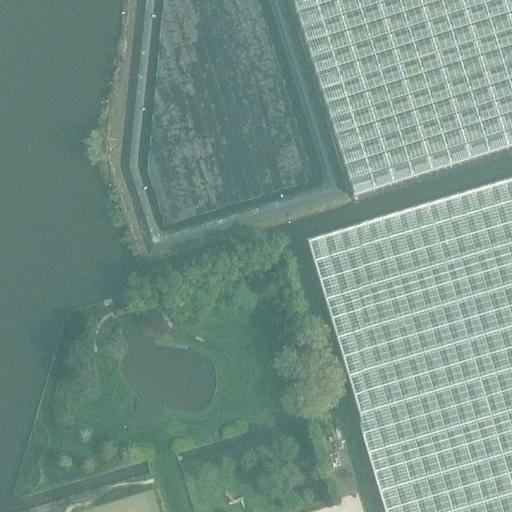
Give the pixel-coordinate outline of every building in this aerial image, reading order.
[(182,216),(309,181),(302,154),(302,148),(260,0),(163,0),(152,169),(159,194),(164,192),(178,193),(182,207),(182,216)] [(511,0),(291,0),(354,197),(511,146),(511,0)] [(511,511),(511,181),(307,243),(386,511),(511,511)] [(302,452),(283,457),(288,473),(306,468),(302,452)] [(296,492),(315,487),(310,471),(292,476),(296,492)]
